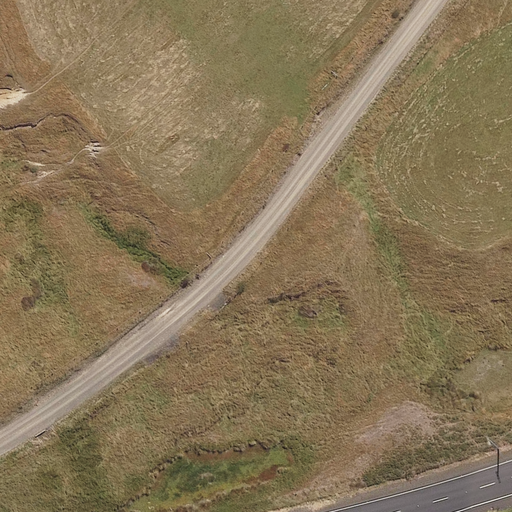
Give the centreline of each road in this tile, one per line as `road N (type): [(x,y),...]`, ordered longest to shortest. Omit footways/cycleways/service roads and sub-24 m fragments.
road 1 (unclassified): [(437,0),(218,280),(88,381),(0,436)]
road 2 (secondary): [(511,477),(394,511)]
